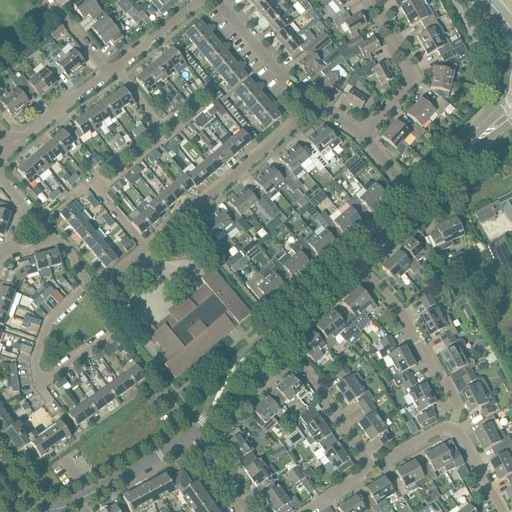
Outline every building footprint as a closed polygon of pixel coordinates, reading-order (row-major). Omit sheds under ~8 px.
[(73,0),(70,3),(77,11),(90,0),(73,0)] [(88,16),(92,21),(102,12),(92,0),(90,0),(77,11),(84,20),(88,16)] [(125,0),(122,0),(118,4),(124,11),(122,13),(124,16),(127,14),(133,9),(125,0)] [(155,0),(156,0),(152,3),(159,11),(162,16),(172,7),(169,3),(172,0),(155,0)] [(262,0),(255,7),(262,16),(276,5),(271,0),(262,0)] [(299,0),(299,1),(297,3),(305,12),(307,10),(311,7),(305,0),(299,0)] [(334,0),(333,2),(340,11),(353,0),(334,0)] [(400,9),(406,18),(422,9),(417,0),(408,0),(410,3),(400,9)] [(262,16),(270,25),(284,14),(276,5),(262,16)] [(270,25),(278,35),(288,26),(289,26),(292,23),(287,18),(294,12),(291,8),(284,14),(270,25)] [(421,22),(424,27),(436,20),(439,18),(436,13),(427,18),(422,9),(406,18),(411,27),(421,22)] [(132,10),(127,15),(132,20),(137,15),(132,10)] [(316,14),(312,10),(308,14),(311,18),(312,18),(316,14)] [(91,29),(98,37),(113,25),(102,12),(92,21),(96,25),(91,29)] [(347,12),(334,23),(337,28),(344,24),(352,38),(358,34),(356,31),(358,30),(367,25),(361,13),(350,19),(347,12)] [(312,18),(313,20),(316,23),(320,19),(316,14),(312,18)] [(417,38),(422,47),(439,38),(445,34),(440,27),(436,20),(424,27),(426,32),(417,38)] [(124,38),(119,33),(124,29),(118,21),(113,25),(98,37),(105,46),(110,42),(114,47),(124,38)] [(185,36),(193,44),(206,33),(204,30),(206,29),(200,22),(182,38),(185,36)] [(60,24),(52,31),(50,33),(55,39),(65,30),(60,24)] [(275,37),(283,46),(296,35),(289,26),(288,26),(278,35),(275,37)] [(296,35),(283,46),(291,56),(300,48),(303,52),(312,45),(314,43),(303,30),(296,35)] [(206,33),(193,44),(200,54),(216,41),(211,35),(209,36),(206,33)] [(314,43),(312,45),(317,51),(330,41),(325,34),(314,43)] [(364,43),(361,37),(347,45),(338,50),(342,54),(343,56),(353,51),(355,55),(360,56),(362,55),(366,61),(371,58),(369,54),(380,48),(374,37),(364,43)] [(439,38),(422,47),(427,57),(437,51),(440,57),(453,49),(448,39),(445,39),(441,41),(439,38)] [(337,49),(338,50),(347,45),(343,39),(334,44),(337,49)] [(216,41),(200,54),(208,63),(222,52),(219,49),(221,47),(216,41)] [(177,42),(174,45),(180,51),(183,49),(177,42)] [(453,49),(440,57),(444,64),(456,57),(457,59),(468,53),(463,44),(453,49)] [(59,49),(45,60),(55,72),(57,74),(61,70),(68,78),(71,75),(72,77),(78,72),(59,49)] [(59,49),(78,72),(83,68),(82,67),(85,64),(73,50),(65,56),(59,49)] [(188,67),(173,49),(164,57),(174,69),(179,75),(188,67)] [(224,55),(222,52),(208,63),(216,72),(232,59),(226,53),(224,55)] [(317,75),(331,64),(328,60),(324,60),(321,62),(314,54),(312,52),(309,55),(298,64),(306,74),(312,69),(317,75)] [(184,56),(195,70),(199,67),(187,53),(184,56)] [(340,56),(336,59),(331,64),(334,68),(344,61),(340,56)] [(164,57),(154,64),(167,79),(171,76),(169,73),(174,69),(164,57)] [(232,59),(216,72),(224,81),(238,70),(235,67),(237,65),(232,59)] [(45,69),(36,76),(49,92),(55,87),(54,86),(57,83),(51,75),(55,72),(45,60),(41,64),(45,69)] [(375,74),(377,77),(382,86),(393,79),(387,68),(390,66),(387,61),(378,66),(376,67),(372,69),(375,74)] [(154,64),(145,72),(155,84),(160,80),(162,83),(167,79),(154,64)] [(360,79),(365,76),(369,73),(364,67),(354,73),(360,79)] [(435,68),(433,78),(451,83),(454,72),(435,68)] [(238,70),(224,81),(232,91),(247,78),(242,71),(240,73),(238,70)] [(155,84),(145,72),(136,80),(148,95),(153,91),(151,88),(155,84)] [(199,75),(211,88),(214,85),(203,72),(199,75)] [(330,72),(325,80),(319,89),(330,95),(337,85),(341,87),(344,82),(330,72)] [(354,73),(347,85),(352,88),(357,81),(362,84),(363,83),(360,79),(354,73)] [(203,84),(194,74),(185,82),(190,87),(194,84),(198,88),(203,84)] [(17,88),(8,95),(21,111),(27,106),(26,105),(29,102),(22,94),(27,91),(15,76),(10,80),(17,88)] [(15,76),(27,91),(29,93),(33,90),(40,97),(43,95),(44,96),(49,92),(36,76),(28,83),(22,76),(18,79),(15,76)] [(449,93),(451,83),(433,78),(430,89),(438,91),(437,94),(439,96),(434,102),(444,111),(449,106),(445,102),(448,99),(449,93)] [(242,103),(255,91),(253,89),(255,87),(249,80),(234,93),(242,103)] [(197,89),(198,88),(194,84),(190,87),(194,92),(197,89)] [(194,92),(190,87),(185,92),(189,96),(194,92)] [(124,88),(114,95),(123,109),(128,105),(130,108),(135,104),(124,88)] [(351,89),(347,95),(342,104),(347,107),(350,104),(360,111),(367,100),(351,89)] [(21,111),(8,95),(5,90),(0,94),(0,102),(11,116),(15,114),(16,115),(21,111)] [(215,93),(221,100),(224,97),(218,90),(215,93)] [(255,91),(242,103),(250,112),(265,99),(260,93),(258,95),(255,91)] [(114,95),(104,102),(115,118),(120,115),(118,112),(123,109),(114,95)] [(170,111),(180,104),(176,99),(167,107),(170,111)] [(270,105),(265,99),(250,112),(258,121),(271,110),(268,107),(270,105)] [(444,111),(434,102),(430,107),(421,99),(414,107),(428,120),(436,112),(440,116),(442,113),(444,111)] [(223,103),(229,110),(232,107),(226,100),(223,103)] [(104,102),(94,109),(103,122),(109,119),(111,122),(115,118),(104,102)] [(214,107),(209,111),(213,116),(218,112),(214,107)] [(421,128),(428,120),(414,107),(407,115),(415,123),(411,127),(422,136),(426,132),(421,128)] [(94,109),(84,116),(95,132),(100,129),(98,126),(103,122),(94,109)] [(262,132),(263,133),(281,118),(275,111),(273,113),(271,110),(258,121),(265,130),(262,132)] [(209,111),(205,115),(209,120),(213,116),(209,111)] [(233,115),(244,128),(248,125),(236,112),(233,115)] [(95,132),(84,116),(74,123),(79,130),(74,133),(78,140),(83,136),(89,133),(91,135),(95,132)] [(422,136),(411,127),(408,132),(396,122),(389,130),(403,142),(410,134),(418,141),(422,136)] [(195,123),(191,127),(195,131),(199,127),(195,123)] [(132,132),(136,137),(145,130),(142,125),(132,132)] [(324,125),(316,133),(332,152),(342,143),(339,139),(337,137),(335,138),(332,134),(324,125)] [(191,127),(186,131),(190,135),(195,131),(191,127)] [(252,130),(249,133),(254,140),(258,137),(252,130)] [(403,142),(389,130),(382,138),(390,145),(385,151),(395,162),(401,155),(396,151),(403,142)] [(63,131),(54,139),(67,154),(71,150),(69,148),(74,144),(63,131)] [(234,137),(233,139),(242,150),(251,142),(242,131),(234,137)] [(210,143),(201,132),(198,135),(207,145),(210,143)] [(317,152),(313,156),(324,169),(329,165),(323,159),(332,152),(316,133),(307,140),(317,152)] [(118,142),(122,139),(119,134),(114,137),(118,142)] [(242,150),(233,139),(228,134),(219,141),(223,147),(233,158),(242,150)] [(177,138),(173,142),(176,147),(181,143),(177,138)] [(54,139),(45,147),(55,159),(60,155),(62,158),(67,154),(54,139)] [(118,142),(112,146),(116,151),(126,144),(122,139),(118,142)] [(173,142),(168,146),(172,151),(176,147),(173,142)] [(297,145),(288,152),(304,171),(312,164),(319,172),(324,169),(313,156),(308,149),(303,153),(297,145)] [(45,147),(36,155),(48,170),(53,166),(50,163),(55,159),(45,147)] [(223,147),(214,154),(224,166),(233,158),(223,147)] [(157,152),(152,155),(156,160),(161,156),(157,152)] [(304,171),(288,152),(279,159),(293,175),(288,179),(298,190),(302,186),(296,178),(304,171)] [(224,166),(214,154),(205,162),(215,173),(224,166)] [(36,155),(27,163),(37,175),(43,182),(52,174),(48,170),(36,155)] [(97,156),(94,159),(98,164),(103,161),(99,155),(97,156)] [(152,155),(148,159),(151,164),(156,160),(152,155)] [(347,170),(360,159),(356,155),(343,166),(347,170)] [(94,159),(90,162),(89,163),(93,168),(98,164),(94,159)] [(354,178),(366,167),(360,159),(347,170),(351,174),(354,178)] [(205,162),(196,170),(205,181),(215,173),(205,162)] [(37,175),(27,163),(17,171),(30,185),(34,182),(32,179),(37,175)] [(192,165),(183,173),(185,175),(194,187),(196,189),(205,181),(196,170),(192,165)] [(271,166),(262,174),(274,188),(283,181),(271,166)] [(139,167),(134,171),(138,175),(142,172),(139,167)] [(344,180),(351,174),(347,170),(340,176),(344,180)] [(134,171),(130,174),(129,175),(133,179),(138,175),(134,171)] [(71,178),(75,182),(80,179),(76,174),(71,178)] [(274,188),(262,174),(254,181),(267,197),(263,200),(272,211),(276,208),(270,200),(279,193),(274,188)] [(185,175),(176,183),(185,194),(194,187),(185,175)] [(388,184),(382,177),(375,184),(375,185),(367,193),(380,206),(388,198),(381,190),(388,184)] [(75,182),(71,178),(66,182),(70,187),(75,182)] [(298,190),(288,179),(284,183),(293,194),(298,190)] [(120,182),(116,186),(120,191),(124,187),(121,182),(120,182)] [(176,183),(166,191),(176,202),(185,194),(176,183)] [(106,194),(114,204),(119,200),(115,195),(120,191),(116,186),(106,194)] [(245,188),(237,195),(249,210),(257,202),(245,188)] [(355,196),(350,200),(361,213),(362,213),(361,212),(365,207),(372,214),(380,206),(367,193),(363,188),(355,196)] [(53,193),(57,198),(61,194),(57,190),(53,193)] [(166,191),(157,198),(167,210),(176,202),(166,191)] [(467,191),(459,192),(461,203),(468,202),(467,191)] [(307,192),(303,195),(309,202),(309,201),(313,198),(307,192)] [(48,197),(52,202),(57,198),(53,193),(48,197)] [(511,193),(475,213),(481,225),(496,217),(495,214),(504,209),(511,222),(511,221),(511,193)] [(249,210),(237,195),(228,203),(240,217),(249,210)] [(90,205),(95,201),(91,196),(86,200),(90,205)] [(304,196),(298,201),(303,207),(309,202),(304,196)] [(309,202),(314,209),(320,203),(315,197),(313,198),(309,202)] [(157,198),(148,206),(158,217),(167,210),(157,198)] [(271,216),(274,214),(272,211),(263,200),(259,204),(268,215),(269,214),(271,216)] [(346,203),(338,210),(342,216),(354,231),(363,223),(356,216),(360,212),(361,213),(350,200),(347,203),(346,203)] [(95,201),(90,205),(94,209),(99,206),(95,201)] [(11,214),(5,212),(7,206),(0,203),(0,223),(7,226),(11,214)] [(145,203),(141,206),(146,212),(141,216),(150,228),(160,220),(158,217),(148,206),(145,203)] [(60,215),(67,224),(79,214),(71,205),(60,215)] [(136,210),(127,218),(132,224),(141,235),(150,228),(141,216),(136,210)] [(235,219),(230,222),(220,210),(211,217),(223,231),(227,236),(236,229),(240,234),(244,230),(237,222),(235,219)] [(354,231),(342,216),(338,210),(329,218),(332,222),(334,223),(333,223),(346,238),(354,231)] [(332,222),(329,218),(324,212),(319,215),(328,225),(332,222)] [(67,224),(75,233),(87,224),(79,214),(67,224)] [(102,219),(106,223),(110,219),(107,215),(102,219)] [(328,225),(319,215),(315,219),(320,225),(324,229),(328,225)] [(223,231),(211,217),(202,224),(214,239),(222,232),(223,231)] [(436,248),(438,253),(454,246),(451,241),(464,236),(456,217),(436,226),(439,232),(430,236),(436,248)] [(247,233),(251,230),(241,218),(237,222),(244,230),(247,233)] [(276,218),(270,223),(275,230),(281,224),(276,218)] [(110,219),(106,223),(110,228),(114,224),(110,219)] [(75,233),(83,242),(94,233),(87,224),(75,233)] [(320,225),(312,232),(329,253),(338,246),(324,229),(320,225)] [(94,233),(83,242),(91,252),(102,242),(107,238),(99,229),(95,233),(94,233)] [(312,232),(303,239),(307,244),(321,260),(329,253),(312,232)] [(126,237),(122,233),(118,237),(121,241),(126,237)] [(301,236),(296,240),(298,242),(303,248),(307,244),(303,239),(301,236)] [(121,241),(119,243),(127,253),(136,245),(132,240),(130,242),(126,237),(121,241)] [(432,256),(429,249),(425,240),(416,244),(412,240),(403,248),(412,257),(418,263),(423,258),(426,262),(432,256)] [(252,241),(240,251),(244,255),(256,246),(252,241)] [(91,252),(99,261),(110,251),(102,242),(91,252)] [(312,267),(302,255),(306,252),(303,248),(298,242),(291,247),(292,248),(291,249),(292,251),(287,255),(287,254),(286,254),(304,275),(312,267)] [(511,262),(504,245),(495,249),(506,273),(511,269),(511,262)] [(58,251),(44,254),(48,269),(62,265),(58,251)] [(110,251),(99,261),(106,270),(118,261),(110,251)] [(246,256),(244,257),(249,262),(255,258),(250,252),(248,254),(246,256)] [(418,263),(412,257),(408,261),(399,252),(390,260),(404,275),(409,270),(413,274),(421,266),(418,263)] [(44,254),(30,258),(35,274),(39,273),(38,271),(48,269),(44,254)] [(275,266),(277,270),(282,266),(295,282),(304,275),(286,254),(278,261),(275,258),(271,262),(272,263),(275,266)] [(19,268),(16,270),(23,279),(27,276),(35,274),(30,258),(17,262),(19,268)] [(232,258),(227,262),(232,267),(236,263),(232,258)] [(390,260),(382,268),(391,278),(387,282),(393,288),(397,284),(399,287),(403,283),(399,280),(404,275),(390,260)] [(278,296),(287,289),(274,274),(274,275),(273,273),(277,270),(275,266),(272,263),(259,274),(266,282),(278,296)] [(235,265),(230,269),(234,274),(239,270),(235,265)] [(175,378),(234,328),(233,326),(236,322),(238,325),(251,314),(213,269),(200,280),(206,286),(188,300),(186,297),(168,313),(170,316),(154,329),(152,326),(144,333),(149,338),(149,339),(154,345),(157,342),(167,354),(164,356),(169,362),(164,366),(175,378)] [(7,271),(3,284),(18,289),(20,282),(23,279),(16,270),(13,273),(7,271)] [(278,296),(266,282),(259,274),(246,285),(261,302),(265,299),(269,304),(278,296)] [(57,281),(62,286),(66,282),(61,277),(57,281)] [(3,284),(0,291),(0,297),(12,302),(17,303),(18,304),(21,295),(16,293),(18,289),(3,284)] [(50,287),(46,291),(50,296),(55,292),(50,287)] [(360,288),(351,296),(365,311),(370,306),(373,310),(377,307),(360,288)] [(50,296),(46,291),(42,295),(46,300),(50,296)] [(430,294),(420,299),(423,305),(433,299),(430,294)] [(368,315),(365,311),(351,296),(342,304),(351,313),(346,317),(360,333),(366,327),(368,324),(369,322),(369,321),(369,320),(366,317),(368,315)] [(0,297),(0,311),(7,314),(12,302),(0,297)] [(39,298),(35,302),(39,306),(43,302),(39,298)] [(443,318),(433,299),(423,305),(426,310),(427,310),(429,313),(421,318),(426,327),(443,318)] [(39,306),(35,302),(30,306),(34,311),(39,306)] [(360,333),(346,317),(342,321),(333,312),(325,320),(344,341),(346,343),(353,335),(354,334),(356,334),(358,335),(360,333)] [(459,334),(448,315),(443,318),(426,327),(431,337),(440,332),(444,330),(445,334),(440,337),(443,342),(453,337),(459,334)] [(475,316),(469,319),(473,325),(479,322),(475,316)] [(39,327),(41,321),(31,318),(30,321),(29,323),(39,327)] [(325,320),(316,328),(323,335),(324,337),(320,341),(329,350),(337,343),(339,346),(344,341),(325,320)] [(73,328),(80,338),(89,331),(83,322),(73,328)] [(320,352),(325,347),(328,351),(329,350),(320,341),(312,332),(303,340),(312,350),(307,354),(315,363),(324,355),(320,352)] [(485,335),(478,339),(481,346),(489,342),(485,335)] [(390,336),(380,341),(383,347),(393,342),(390,336)] [(441,355),(447,365),(464,356),(461,351),(464,349),(465,347),(466,345),(465,342),(463,340),(461,339),(459,339),(456,341),(453,337),(443,342),(447,348),(452,345),(453,349),(450,351),(441,355)] [(112,341),(107,345),(107,346),(114,355),(119,351),(121,354),(125,350),(118,340),(113,344),(112,341)] [(16,342),(15,343),(13,349),(19,351),(30,355),(33,348),(16,342)] [(383,361),(388,369),(393,366),(410,356),(405,347),(393,353),(391,350),(396,347),(393,342),(383,347),(388,357),(384,359),(383,361)] [(103,351),(98,354),(102,359),(107,356),(109,358),(114,355),(107,346),(102,349),(103,351)] [(499,360),(495,353),(489,356),(490,358),(487,360),(490,365),(499,360)] [(97,363),(102,359),(98,354),(94,358),(97,363)] [(403,385),(410,381),(407,376),(404,377),(402,373),(415,366),(410,356),(393,366),(398,375),(392,378),(397,388),(403,384),(403,385)] [(461,374),(464,380),(474,375),(471,369),(474,368),(475,365),(475,362),(472,359),(469,359),(466,361),(464,356),(447,365),(452,375),(461,370),(463,373),(461,374)] [(133,361),(123,368),(127,373),(136,385),(145,378),(137,366),(133,361)] [(84,365),(79,368),(83,373),(87,370),(84,365)] [(336,387),(342,396),(358,385),(346,367),(336,374),(340,379),(345,376),(347,379),(344,381),(336,387)] [(83,373),(79,368),(74,372),(77,377),(83,373)] [(127,373),(117,380),(126,392),(136,385),(127,373)] [(291,375),(284,382),(296,396),(300,401),(307,395),(307,392),(298,383),(302,379),(297,374),(293,377),(291,375)] [(474,386),(462,393),(467,403),(490,390),(486,381),(485,379),(483,378),(481,377),(478,378),(476,379),(474,375),(464,380),(467,386),(472,383),(474,386)] [(64,379),(59,382),(63,387),(68,383),(64,379)] [(117,380),(107,387),(116,399),(126,392),(117,380)] [(413,403),(431,394),(425,384),(413,391),(412,388),(413,387),(410,381),(403,385),(413,403)] [(511,387),(508,381),(503,383),(508,391),(511,389),(511,387)] [(63,387),(59,382),(55,386),(58,390),(63,387)] [(278,391),(274,395),(283,405),(287,401),(288,403),(296,396),(284,382),(276,389),(278,391)] [(358,404),(361,409),(370,402),(374,400),(368,392),(365,394),(358,385),(342,396),(349,405),(356,400),(359,403),(358,404)] [(116,399),(107,387),(98,395),(106,406),(116,399)] [(495,400),(490,390),(467,403),(472,413),(481,408),(483,411),(481,412),(485,418),(494,412),(492,407),(497,404),(495,400)] [(431,394),(413,403),(420,417),(416,419),(420,426),(425,423),(428,427),(437,422),(435,417),(436,417),(431,407),(436,404),(435,403),(437,401),(434,396),(432,397),(431,394)] [(106,406),(98,395),(93,398),(88,402),(96,414),(106,406)] [(278,409),(283,405),(274,395),(269,399),(268,397),(260,404),(273,418),(280,411),(278,409)] [(22,407),(26,403),(23,398),(18,402),(22,407)] [(88,402),(78,409),(86,421),(96,414),(88,402)] [(364,433),(380,422),(383,420),(370,402),(361,409),(365,414),(367,413),(370,416),(358,424),(364,433)] [(26,403),(22,407),(25,412),(30,408),(26,403)] [(277,423),(273,418),(260,404),(252,411),(254,413),(250,417),(257,424),(266,434),(277,423)] [(86,421),(78,409),(68,416),(77,428),(81,424),(86,421)] [(325,426),(320,418),(317,419),(311,410),(300,418),(306,427),(304,428),(310,437),(325,426)] [(503,429),(498,420),(497,421),(494,416),(481,422),(484,428),(474,433),(479,442),(502,430),(502,429),(503,429)] [(7,417),(0,422),(0,431),(2,435),(14,426),(7,417)] [(14,426),(2,435),(16,455),(25,449),(26,450),(33,451),(35,450),(41,459),(71,438),(59,422),(54,426),(56,428),(40,440),(35,433),(25,439),(19,431),(22,429),(18,424),(14,426)] [(389,434),(380,422),(364,433),(371,442),(379,436),(382,434),(384,437),(380,441),(384,446),(393,439),(389,434)] [(256,425),(251,430),(256,436),(261,431),(256,425)] [(332,441),(329,436),(331,435),(325,426),(310,437),(306,440),(310,446),(315,443),(316,445),(318,444),(322,448),(332,441)] [(416,426),(409,430),(412,436),(419,432),(416,426)] [(232,453),(247,442),(238,429),(225,438),(228,443),(226,445),(232,453)] [(495,447),(497,451),(511,443),(511,441),(509,436),(508,437),(507,435),(506,436),(502,430),(479,442),(485,452),(495,447)] [(323,455),(329,463),(344,452),(338,444),(336,446),(332,441),(322,448),(325,453),(323,455)] [(232,453),(241,466),(254,457),(251,452),(253,451),(247,442),(232,453)] [(511,462),(511,443),(497,451),(500,457),(490,462),(495,471),(511,462)] [(457,451),(449,456),(444,446),(434,451),(443,468),(446,473),(464,464),(457,451)] [(282,448),(276,452),(280,457),(286,453),(282,448)] [(443,468),(434,451),(425,456),(430,466),(425,469),(432,481),(437,478),(434,473),(443,468)] [(344,452),(329,463),(335,472),(337,470),(340,475),(351,467),(348,462),(350,461),(344,452)] [(241,466),(251,479),(266,468),(271,465),(266,468),(260,460),(258,461),(254,457),(241,466)] [(415,462),(405,467),(414,483),(417,489),(422,490),(423,486),(432,481),(425,469),(420,471),(415,462)] [(511,462),(495,471),(500,481),(510,476),(511,478),(511,462)] [(275,481),(272,477),(277,473),(271,465),(266,468),(251,479),(260,492),(273,483),(275,481)] [(414,483),(405,467),(396,472),(401,482),(396,485),(403,497),(408,494),(417,489),(414,483)] [(296,468),(287,475),(295,486),(304,479),(296,468)] [(469,473),(460,478),(462,482),(471,477),(469,473)] [(163,499),(178,491),(182,477),(177,476),(177,475),(168,479),(166,475),(155,481),(163,499)] [(178,491),(187,504),(203,492),(197,482),(192,485),(187,477),(186,478),(182,477),(178,491)] [(384,478),(375,484),(385,500),(386,500),(394,494),(398,499),(403,497),(396,485),(390,488),(384,478)] [(301,483),(309,495),(314,491),(306,479),(301,483)] [(153,505),(163,499),(155,481),(144,487),(153,505)] [(260,492),(269,505),(284,494),(278,486),(276,487),(273,483),(260,492)] [(372,499),(367,502),(373,511),(378,511),(380,511),(389,506),(386,500),(385,500),(375,484),(366,490),(372,499)] [(153,505),(144,487),(133,492),(142,510),(153,505)] [(455,493),(454,492),(452,488),(446,492),(449,497),(455,493)] [(139,511),(142,510),(133,492),(123,498),(130,511),(139,511)] [(196,511),(210,502),(203,492),(187,504),(192,511),(196,511)] [(449,497),(446,492),(441,496),(444,501),(449,497)] [(284,494),(269,505),(273,511),(292,511),(293,511),(291,509),(299,504),(294,496),(288,501),(284,494)] [(373,511),(367,502),(362,506),(356,497),(347,503),(353,511),(373,511)] [(216,511),(217,511),(210,502),(196,511),(216,511)] [(353,511),(347,503),(338,509),(340,511),(353,511)]
